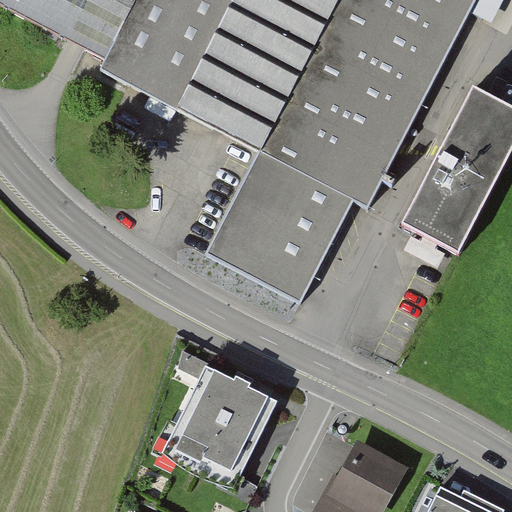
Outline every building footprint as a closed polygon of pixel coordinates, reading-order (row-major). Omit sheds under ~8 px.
[(0,0),(0,12),(106,67),(101,77),(259,158),(205,262),(301,311),(354,208),(370,216),(472,18),(481,0),(0,0)] [(481,0),(472,18),(492,28),(506,0),(481,0)] [(511,165),(511,119),(473,100),(401,237),(459,267),(511,165)] [(277,410),(206,374),(162,460),(234,496),(277,410)] [(331,495),(326,492),(315,511),(388,511),(409,474),(358,446),(331,495)] [(478,511),(440,494),(431,511),(478,511)]
